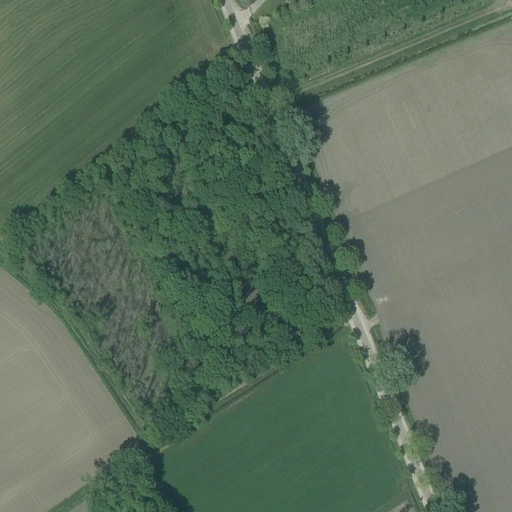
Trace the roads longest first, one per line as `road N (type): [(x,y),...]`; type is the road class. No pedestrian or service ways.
road 1 (unclassified): [(435,511),(220,0)]
road 2 (track): [(264,107),(511,2)]
